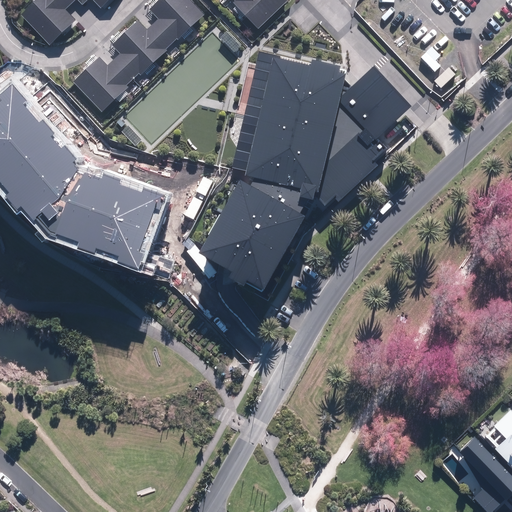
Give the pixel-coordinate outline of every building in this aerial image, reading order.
[(38,0),(22,16),(52,47),(78,22),(71,15),(87,0),(92,0),(101,9),(110,0),(38,0)] [(205,15),(191,0),(162,0),(151,11),(160,20),(149,30),(140,21),(113,47),(120,54),(108,66),(101,59),(75,83),(102,112),(205,15)] [(233,0),(235,2),(233,4),(259,30),(289,1),(288,0),(233,0)] [(441,56),(432,47),(421,58),(434,73),(441,67),(435,61),(441,56)] [(245,282),(262,291),(317,197),(325,205),(337,194),(342,198),(378,165),(374,160),(387,148),(380,141),(379,142),(376,139),(412,106),(374,66),(350,88),(343,86),(346,74),(339,72),(341,66),(313,60),(312,65),(280,58),(281,56),(259,51),(232,167),(246,171),(245,175),(255,177),(251,186),(240,179),(199,253),(232,272),(228,278),(243,286),(245,282)] [(101,178),(78,170),(79,168),(73,162),(77,159),(65,146),(62,149),(51,136),(54,133),(42,120),(39,122),(23,104),(27,101),(12,84),(0,93),(0,97),(2,100),(0,101),(0,183),(8,192),(5,195),(17,209),(21,206),(33,221),(35,219),(49,234),(56,237),(57,234),(79,242),(77,248),(95,254),(97,249),(119,256),(116,262),(138,270),(143,254),(139,252),(155,208),(160,210),(166,195),(144,187),(142,193),(119,185),(121,180),(103,173),(101,178)] [(486,436),(497,447),(494,450),(511,467),(511,410),(510,409),(494,425),(495,427),(486,436)] [(511,475),(475,436),(459,451),(489,483),(474,497),(488,511),(491,511),(511,493),(511,475)]
